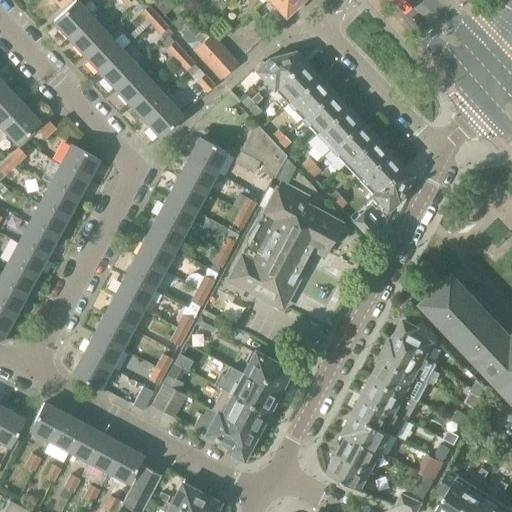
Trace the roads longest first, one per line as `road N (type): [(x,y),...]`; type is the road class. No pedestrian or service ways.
road 1 (residential): [(261,495),(476,95)]
road 2 (residential): [(26,368),(139,158),(0,22)]
road 3 (residential): [(261,495),(26,368)]
road 4 (secondary): [(395,0),(476,95)]
